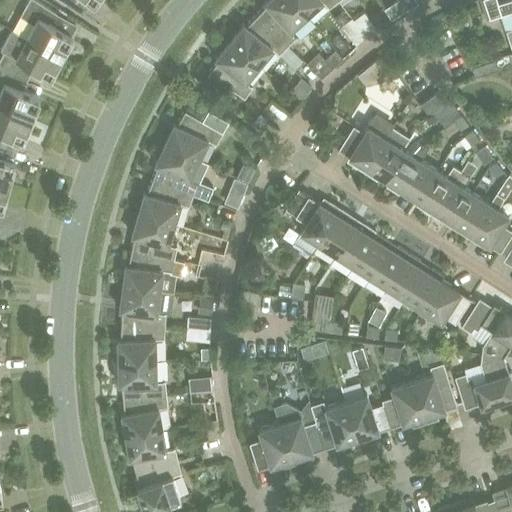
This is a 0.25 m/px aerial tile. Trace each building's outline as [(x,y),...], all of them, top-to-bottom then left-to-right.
[(32,26),(26,36),(60,55),(71,34),(51,23),(57,12),(37,0),(27,0),(20,15),(23,17),(32,26)] [(290,28),(306,14),(293,0),(264,0),(266,3),(256,13),(288,44),(297,34),(296,33),(295,34),(290,28)] [(336,0),(293,0),(306,14),(321,0),(322,0),(327,5),(326,6),(327,7),(336,0)] [(483,0),(489,17),(501,13),(511,9),(511,27),(505,29),(511,49),(511,0),(504,0),(498,2),(497,0),(483,0)] [(397,1),(385,9),(391,18),(403,10),(397,1)] [(368,15),(371,20),(376,26),(389,18),(381,6),(368,15)] [(288,44),(256,13),(246,24),(243,22),(229,39),(258,63),(272,47),(278,52),(277,53),(278,54),(288,44)] [(28,64),(49,75),(60,55),(26,36),(11,28),(0,48),(3,50),(0,56),(0,64),(23,75),(28,64)] [(245,80),(258,63),(229,39),(215,57),(217,58),(208,72),(209,73),(209,72),(244,97),(252,85),(251,84),(250,85),(245,80)] [(332,66),(343,57),(335,47),(324,57),(332,66)] [(495,59),(480,64),(483,74),(498,69),(495,59)] [(0,104),(31,117),(39,96),(18,87),(23,75),(0,64),(0,104)] [(291,88),(300,97),(310,85),(301,76),(291,88)] [(431,112),(440,104),(444,101),(443,101),(436,91),(423,101),(431,112)] [(447,114),(455,108),(448,97),(443,101),(444,101),(440,104),(447,114)] [(193,114),(200,118),(206,108),(198,103),(193,114)] [(0,130),(22,139),(31,117),(0,104),(0,130)] [(164,142),(198,158),(207,139),(214,142),(213,143),(215,144),(222,131),(185,110),(186,109),(184,108),(176,123),(173,122),(164,142)] [(262,126),(265,121),(268,116),(259,111),(254,121),(262,126)] [(364,171),(392,126),(394,123),(375,111),(363,130),(353,123),(337,147),(355,159),(352,163),(364,171)] [(468,123),(461,112),(452,119),(460,129),(468,123)] [(484,128),(496,124),(493,116),(482,120),(484,128)] [(240,124),(234,134),(247,142),(253,132),(240,124)] [(409,137),(392,126),(364,171),(376,178),(379,174),(384,177),(403,147),(409,137)] [(471,145),(480,138),(472,128),(463,134),(471,145)] [(157,163),(152,177),(193,193),(198,180),(196,179),(196,180),(189,177),(198,158),(164,142),(154,162),(157,163)] [(492,156),(483,144),(474,151),(483,163),(492,156)] [(420,158),(403,147),(384,177),(390,181),(387,185),(398,192),(401,188),(420,158)] [(0,156),(0,180),(8,183),(14,160),(0,156)] [(437,169),(420,158),(401,188),(418,199),(437,169)] [(494,176),(502,169),(496,160),(487,167),(494,176)] [(461,170),(454,165),(445,174),(437,169),(418,199),(424,202),(421,207),(432,214),(435,209),(436,210),(461,170)] [(453,221),(472,191),(464,186),(468,174),(461,170),(436,210),(435,209),(432,214),(444,222),(447,217),(453,221)] [(234,175),(223,201),(236,206),(240,198),(247,180),(234,175)] [(193,193),(152,177),(146,191),(144,190),(137,212),(174,222),(180,202),(187,204),(186,205),(188,206),(193,193)] [(0,204),(2,205),(8,183),(0,180),(0,204)] [(467,236),(470,232),(489,202),(472,191),(453,221),(459,224),(456,229),(467,236)] [(496,192),(489,202),(470,232),(467,236),(479,243),(482,239),(500,250),(511,230),(511,224),(504,219),(508,214),(498,208),(503,196),(496,192)] [(326,205),(308,193),(295,214),(305,221),(300,230),(318,242),(341,208),(329,200),(326,205)] [(336,253),(355,223),(349,220),(352,215),(341,208),(318,242),(336,253)] [(174,222),(137,212),(131,233),(134,234),(131,249),(174,258),(177,244),(175,244),(175,245),(168,243),(174,222)] [(223,217),(220,227),(228,229),(231,220),(223,217)] [(360,227),(355,223),(336,253),(353,264),(375,230),(363,222),(360,227)] [(353,264),(370,275),(389,245),(384,241),(386,237),(375,230),(353,264)] [(227,239),(213,235),(209,249),(223,253),(227,239)] [(395,249),(389,245),(370,275),(387,286),(409,252),(397,244),(395,249)] [(122,285),(159,290),(162,269),(169,270),(169,271),(181,273),(184,260),(174,258),(131,249),(127,263),(125,263),(122,285)] [(405,297),(424,267),(418,263),(421,259),(409,252),(387,286),(405,297)] [(443,274),(432,266),(429,270),(424,267),(405,297),(422,308),(441,278),(440,278),(443,274)] [(212,297),(215,279),(202,277),(200,296),(212,297)] [(441,278),(422,308),(441,320),(444,314),(455,321),(470,297),(441,278)] [(305,283),(292,281),(291,292),(304,293),(305,283)] [(159,290),(122,285),(119,307),(122,307),(121,322),(165,325),(165,311),(164,311),(164,312),(156,311),(159,290)] [(212,297),(200,296),(198,309),(211,311),(212,297)] [(511,313),(493,302),(492,305),(489,309),(476,300),(461,324),(471,330),(473,326),(477,328),(481,323),(491,329),(482,343),(481,353),(503,355),(511,341),(511,313)] [(373,309),(368,319),(379,324),(384,315),(373,309)] [(310,328),(323,329),(324,319),(312,317),(310,328)] [(329,330),(341,332),(342,321),(330,320),(329,330)] [(348,320),(347,332),(358,334),(359,321),(348,320)] [(165,325),(121,322),(120,337),(117,337),(117,360),(155,359),(155,338),(162,337),(162,339),(164,339),(165,325)] [(366,324),(365,335),(378,336),(379,326),(366,324)] [(383,337),(396,338),(397,328),(384,326),(383,337)] [(304,359),(314,355),(310,343),(300,346),(304,359)] [(352,349),(354,355),(364,352),(362,346),(352,349)] [(508,372),(503,355),(481,353),(480,362),(485,378),(473,381),(471,376),(467,377),(465,372),(454,375),(463,402),(478,397),(480,405),(511,394),(511,382),(511,379),(511,378),(511,373),(511,371),(508,372)] [(122,397),(166,393),(165,379),(156,379),(155,359),(117,360),(118,382),(121,382),(122,397)] [(432,372),(412,378),(423,414),(425,420),(438,416),(436,410),(456,404),(443,360),(429,364),(432,372)] [(425,420),(423,414),(412,378),(390,385),(393,394),(381,398),(382,401),(390,425),(410,419),(412,424),(425,420)] [(125,434),(162,428),(158,407),(167,406),(166,393),(122,397),(124,412),(121,412),(125,434)] [(367,393),(345,399),(357,436),(390,425),(382,401),(370,405),(367,393)] [(310,402),(315,419),(324,446),(357,436),(345,399),(325,406),(323,398),(310,402)] [(304,452),(324,446),(315,419),(303,422),(299,409),(285,402),(274,406),(279,421),(292,462),(305,458),(304,452)] [(292,462),(279,421),(258,427),(261,436),(249,440),(257,467),(277,461),(280,466),(292,462)] [(162,428),(125,434),(129,456),(131,455),(135,470),(178,459),(174,446),(165,448),(162,428)] [(178,459),(135,470),(139,485),(136,485),(145,510),(180,498),(172,475),(181,473),(178,459)] [(511,511),(511,480),(505,483),(506,486),(508,491),(493,495),(497,511),(511,511)] [(490,511),(486,497),(468,503),(465,499),(451,503),(454,511),(490,511)] [(438,511),(454,511),(451,503),(438,507),(438,511)]
